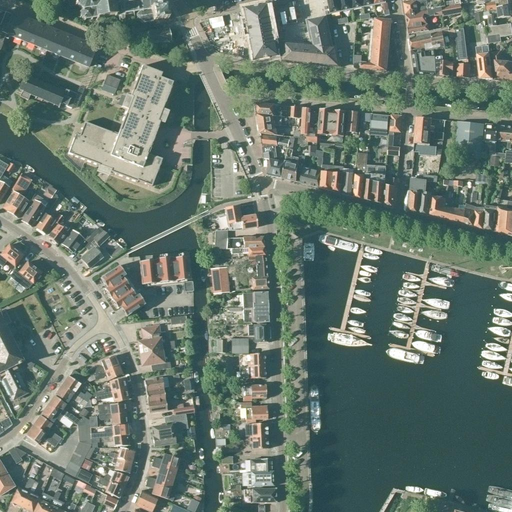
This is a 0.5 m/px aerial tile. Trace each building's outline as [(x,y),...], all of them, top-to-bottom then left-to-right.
[(68,0),(70,7),(74,6),(75,7),(76,6),(81,10),(80,12),(79,12),(78,13),(80,13),(80,17),(79,17),(80,18),(81,17),(84,19),(84,20),(85,21),(85,20),(91,19),(91,20),(92,20),(92,19),(96,18),(96,19),(98,19),(98,18),(114,15),(115,17),(116,17),(116,16),(124,15),(125,19),(134,17),(134,14),(134,13),(134,12),(139,12),(137,15),(136,15),(136,16),(137,19),(136,20),(137,21),(138,20),(141,23),(142,24),(142,23),(152,22),(167,20),(165,5),(161,6),(160,0),(68,0)] [(341,13),(338,0),(326,0),(330,15),(341,13)] [(338,0),(341,13),(352,11),(350,0),(338,0)] [(363,9),(361,0),(350,0),(352,11),(363,9)] [(372,0),(361,0),(363,9),(374,6),(372,0)] [(413,0),(402,0),(406,16),(431,11),(427,0),(425,0),(420,1),(414,2),(413,0)] [(443,0),(427,0),(431,11),(445,8),(444,3),(443,0)] [(497,11),(497,8),(495,0),(483,0),(484,3),(485,13),(489,12),(497,11)] [(508,7),(507,0),(495,0),(497,8),(508,7)] [(409,35),(429,31),(428,25),(427,19),(442,16),(443,18),(459,15),(462,14),(461,5),(460,5),(454,6),(445,8),(431,11),(406,16),(407,29),(409,35)] [(338,57),(329,16),(307,21),(310,40),(308,40),(307,45),(275,42),(268,6),(246,10),(248,22),(245,22),(247,34),(243,35),(248,59),(253,59),(281,63),(341,68),(338,57)] [(497,11),(489,12),(490,16),(487,17),(489,28),(497,27),(496,20),(510,18),(508,7),(497,8),(497,11)] [(231,9),(231,17),(242,16),(242,8),(231,9)] [(0,43),(1,44),(4,38),(7,40),(8,36),(14,39),(15,36),(22,39),(21,41),(27,44),(28,42),(35,44),(34,47),(41,49),(42,47),(48,50),(47,52),(54,55),(55,52),(61,55),(60,57),(67,60),(68,57),(75,60),(74,63),(80,65),(81,63),(88,66),(87,68),(90,62),(94,63),(96,58),(99,52),(100,49),(96,47),(13,13),(12,17),(5,14),(6,14),(0,11),(0,43)] [(484,22),(483,12),(474,13),(476,23),(484,22)] [(353,61),(355,69),(361,69),(360,70),(371,71),(387,72),(391,21),(375,20),(371,65),(361,64),(362,56),(354,56),(354,58),(353,61)] [(511,36),(511,32),(511,25),(486,29),(487,37),(500,35),(500,38),(511,36)] [(156,30),(141,32),(143,45),(149,44),(149,45),(170,41),(168,29),(156,31),(156,30)] [(463,30),(454,31),(458,62),(468,61),(463,30)] [(418,38),(409,40),(411,51),(425,49),(433,48),(434,48),(435,48),(435,50),(445,48),(442,33),(431,35),(420,37),(418,38)] [(489,47),(476,48),(479,80),(493,80),(489,47)] [(434,48),(425,49),(411,51),(415,75),(436,76),(435,59),(435,58),(434,48)] [(511,82),(511,62),(503,62),(503,60),(502,60),(500,52),(491,54),(494,81),(511,82)] [(442,58),(435,59),(436,76),(449,77),(453,77),(453,63),(443,63),(442,58)] [(470,79),(470,78),(470,65),(458,65),(457,78),(470,79)] [(75,135),(68,154),(99,167),(99,166),(110,170),(109,172),(137,183),(137,182),(151,187),(161,160),(146,154),(148,149),(149,150),(160,123),(158,122),(162,110),(173,83),(159,78),(161,74),(142,67),(129,98),(131,99),(117,136),(111,134),(84,123),(79,136),(75,135)] [(23,78),(18,90),(22,92),(20,98),(28,101),(30,96),(35,98),(35,99),(36,100),(37,98),(41,100),(41,102),(42,102),(42,101),(47,103),(47,104),(48,104),(48,103),(53,105),(53,106),(54,107),(54,105),(58,107),(58,108),(59,109),(60,105),(67,107),(67,108),(71,109),(77,95),(67,91),(67,92),(60,89),(59,90),(59,91),(54,89),(54,88),(53,87),(52,89),(48,87),(48,85),(47,85),(47,86),(42,84),(42,83),(41,82),(41,84),(36,82),(38,76),(30,73),(27,79),(23,78)] [(288,107),(255,105),(257,116),(282,118),(283,112),(287,112),(288,107)] [(308,143),(310,143),(310,147),(312,147),(316,147),(317,144),(318,134),(308,133),(310,109),(303,109),(301,132),(301,139),(300,142),(300,146),(308,147),(308,143)] [(343,137),(345,112),(320,110),(318,135),(343,137)] [(357,134),(359,114),(348,113),(346,133),(355,134),(355,133),(357,134)] [(362,114),(361,123),(370,123),(371,115),(362,114)] [(371,115),(370,132),(384,133),(385,116),(371,115)] [(282,118),(257,116),(258,125),(276,127),(286,126),(286,125),(287,125),(287,118),(282,118)] [(389,136),(388,148),(393,148),(394,136),(394,133),(400,133),(401,117),(391,116),(389,136)] [(415,132),(434,133),(434,128),(431,127),(431,120),(416,119),(415,132)] [(480,160),(484,126),(457,123),(455,152),(471,153),(470,158),(480,160)] [(275,127),(276,127),(258,125),(260,135),(277,136),(284,137),(284,131),(276,130),(275,127)] [(486,126),(484,142),(490,149),(489,157),(497,158),(498,154),(495,154),(496,142),(498,127),(486,126)] [(510,149),(511,143),(511,135),(511,128),(498,127),(496,142),(509,143),(508,148),(510,149)] [(415,132),(414,144),(430,146),(431,138),(433,139),(433,141),(443,142),(444,134),(434,133),(415,132)] [(276,138),(261,136),(263,148),(277,146),(276,138)] [(287,151),(288,151),(285,162),(285,163),(282,179),(296,183),(299,159),(291,158),(293,151),(294,143),(289,142),(287,151)] [(277,147),(277,146),(263,148),(264,154),(264,159),(270,160),(267,176),(281,179),(282,179),(285,163),(277,162),(275,147),(277,147)] [(435,154),(436,149),(436,148),(414,146),(413,153),(435,154)] [(400,149),(393,148),(388,148),(387,156),(399,157),(400,149)] [(357,154),(356,171),(354,198),(364,201),(366,174),(368,155),(357,154)] [(308,186),(311,169),(304,167),(305,157),(305,156),(299,155),(299,159),(296,183),(308,186)] [(318,164),(318,167),(317,170),(311,169),(308,186),(320,189),(322,166),(323,159),(318,158),(317,164),(318,164)] [(320,189),(331,192),(333,174),(334,167),(322,166),(320,189)] [(343,169),(343,174),(341,195),(354,198),(356,171),(343,169)] [(343,174),(333,174),(331,192),(341,195),(343,174)] [(385,176),(366,174),(364,201),(383,206),(385,185),(385,176)] [(407,212),(419,215),(420,198),(423,198),(423,194),(426,194),(427,182),(437,183),(437,178),(424,176),(423,180),(412,178),(411,180),(410,192),(409,199),(407,201),(406,208),(408,211),(407,212)] [(471,183),(475,184),(476,176),(469,176),(468,193),(470,193),(471,183)] [(12,194),(2,210),(8,213),(7,213),(18,220),(28,204),(17,197),(27,180),(21,177),(11,193),(12,194)] [(390,187),(385,185),(383,206),(394,208),(393,207),(395,188),(396,188),(397,180),(391,179),(390,187)] [(4,184),(0,182),(0,203),(6,193),(9,188),(4,185),(4,184)] [(478,186),(477,194),(474,229),(483,231),(485,207),(485,204),(482,204),(482,202),(481,202),(482,186),(478,186)] [(50,188),(46,195),(51,199),(53,196),(56,192),(50,188)] [(429,194),(426,194),(423,194),(423,198),(420,198),(419,215),(429,217),(431,194),(434,195),(435,190),(429,189),(429,194)] [(492,208),(485,207),(483,231),(495,233),(500,201),(500,200),(502,190),(497,190),(495,199),(493,199),(492,208)] [(431,194),(429,217),(440,220),(442,198),(434,197),(434,195),(431,194)] [(466,205),(466,207),(464,226),(474,229),(477,194),(473,194),(471,207),(466,205)] [(35,226),(46,207),(48,204),(35,196),(30,203),(32,204),(23,219),(24,219),(22,222),(32,229),(34,225),(35,226)] [(48,204),(46,207),(50,210),(58,199),(53,196),(51,199),(48,204)] [(447,199),(442,198),(440,220),(452,223),(453,209),(445,208),(447,199)] [(511,202),(500,201),(495,233),(511,237),(511,202)] [(458,210),(453,209),(452,223),(464,226),(466,207),(459,206),(458,210)] [(228,225),(232,225),(237,224),(237,231),(243,230),(258,228),(256,215),(241,218),(238,207),(225,209),(228,225)] [(60,214),(55,222),(50,229),(53,231),(48,239),(52,242),(52,244),(54,245),(55,245),(57,246),(69,229),(61,223),(64,219),(63,219),(64,217),(65,218),(68,213),(63,210),(60,214)] [(50,229),(55,222),(45,215),(35,230),(39,233),(39,234),(44,237),(44,236),(45,237),(50,229)] [(81,244),(86,249),(104,233),(99,228),(84,241),(72,232),(62,246),(73,254),(81,244)] [(227,231),(216,232),(215,232),(214,249),(226,249),(265,247),(263,238),(228,239),(227,231)] [(109,237),(104,233),(86,249),(89,252),(81,259),(89,270),(103,259),(99,254),(102,252),(96,245),(97,245),(99,247),(109,237)] [(0,264),(4,259),(14,267),(22,257),(8,246),(1,256),(0,255),(0,264)] [(266,256),(265,247),(226,249),(226,251),(231,250),(231,256),(247,255),(247,257),(266,256)] [(254,265),(268,264),(266,256),(247,257),(247,259),(248,259),(249,262),(241,262),(241,266),(249,266),(249,267),(254,267),(254,265)] [(144,286),(158,284),(174,282),(186,281),(191,280),(188,257),(172,259),(172,258),(155,260),(155,261),(139,263),(141,286),(144,286)] [(10,278),(18,284),(26,290),(29,289),(41,274),(27,264),(20,273),(16,270),(10,278)] [(269,290),(268,277),(268,264),(254,265),(254,267),(254,278),(252,279),(252,290),(269,290)] [(144,304),(139,297),(138,296),(135,297),(129,288),(122,278),(125,276),(118,266),(100,279),(106,288),(104,290),(111,300),(117,310),(120,308),(125,316),(126,316),(126,317),(143,305),(143,304),(144,304)] [(226,269),(210,270),(213,295),(229,293),(226,269)] [(191,283),(182,284),(183,294),(192,293),(191,283)] [(243,295),(243,309),(270,306),(270,304),(268,304),(268,301),(269,301),(269,292),(253,293),(253,294),(243,295)] [(270,309),(270,306),(243,309),(244,323),(254,323),(255,323),(270,323),(270,312),(268,312),(268,309),(270,309)] [(0,314),(0,373),(19,364),(22,363),(4,327),(11,324),(5,312),(0,314)] [(256,343),(263,343),(271,342),(270,325),(250,326),(250,336),(256,335),(256,343)] [(147,342),(138,344),(140,355),(167,351),(165,333),(159,334),(158,328),(145,330),(147,342)] [(248,355),(248,340),(231,340),(231,355),(248,355)] [(216,342),(216,347),(213,347),(213,354),(226,354),(226,342),(216,342)] [(167,351),(140,355),(141,367),(150,366),(151,373),(170,370),(167,351)] [(264,355),(242,356),(238,356),(239,368),(265,367),(264,355)] [(89,374),(90,377),(90,378),(119,366),(115,357),(101,362),(104,368),(89,374)] [(18,367),(19,366),(19,364),(0,373),(0,382),(0,383),(2,382),(12,402),(27,394),(17,375),(19,374),(20,371),(18,367)] [(123,376),(119,366),(90,378),(90,377),(86,379),(87,383),(106,375),(109,381),(123,376)] [(265,379),(265,367),(239,368),(239,380),(265,379)] [(83,380),(82,377),(73,371),(68,378),(68,377),(61,386),(87,403),(91,397),(86,393),(83,396),(76,391),(80,385),(83,380)] [(167,379),(162,380),(145,383),(147,393),(163,391),(163,388),(168,387),(167,379)] [(109,383),(110,388),(102,390),(102,391),(94,393),(95,397),(126,390),(124,380),(109,383)] [(87,403),(61,386),(55,395),(67,404),(71,398),(85,407),(87,404),(87,403)] [(252,399),(266,399),(266,386),(243,388),(244,402),(252,402),(252,399)] [(128,400),(126,390),(95,397),(94,393),(91,397),(87,403),(87,404),(88,403),(101,400),(112,397),(114,403),(128,400)] [(148,404),(165,402),(163,391),(147,393),(148,404)] [(72,424),(77,426),(80,422),(71,415),(70,415),(63,410),(66,406),(54,397),(48,406),(60,415),(72,424)] [(165,402),(148,404),(150,415),(167,413),(167,412),(170,412),(169,409),(172,409),(170,401),(165,402)] [(111,411),(98,413),(99,417),(100,417),(126,414),(125,404),(110,406),(111,411)] [(245,420),(246,420),(246,423),(255,423),(255,421),(267,420),(267,407),(251,408),(251,404),(240,404),(240,419),(245,419),(245,420)] [(72,424),(60,415),(48,406),(41,415),(53,424),(57,418),(70,428),(72,424)] [(172,411),(174,418),(185,416),(185,415),(194,414),(193,408),(172,411)] [(89,420),(89,422),(90,428),(99,427),(99,421),(112,419),(112,426),(127,424),(126,414),(100,417),(99,417),(99,419),(89,420)] [(187,430),(185,416),(165,419),(166,427),(152,429),(153,439),(153,441),(152,442),(152,445),(154,446),(154,449),(176,445),(174,437),(177,436),(175,429),(178,429),(178,431),(186,430),(187,430)] [(45,434),(53,440),(58,444),(61,439),(48,430),(52,425),(40,417),(34,426),(45,434)] [(90,429),(90,428),(89,422),(83,418),(80,422),(77,426),(78,432),(90,431),(90,429)] [(8,420),(0,423),(0,434),(2,433),(11,426),(8,420)] [(268,437),(267,425),(247,425),(248,438),(249,438),(252,438),(268,437)] [(58,444),(34,426),(27,435),(39,443),(42,439),(55,448),(58,444)] [(128,436),(127,426),(112,428),(113,434),(103,435),(102,428),(90,429),(90,431),(90,437),(91,440),(99,439),(102,439),(128,436)] [(195,440),(194,429),(186,430),(188,441),(195,440)] [(129,446),(128,436),(102,439),(102,442),(114,441),(115,448),(129,446)] [(91,444),(91,440),(90,437),(79,438),(79,443),(91,446),(91,444)] [(268,449),(268,437),(252,438),(249,438),(249,445),(251,445),(252,450),(268,449)] [(91,446),(79,443),(77,448),(88,453),(91,446)] [(88,453),(77,448),(74,453),(85,458),(88,453)] [(13,449),(8,452),(16,465),(22,461),(20,459),(24,454),(14,449),(13,449)] [(113,459),(131,464),(134,453),(120,449),(118,456),(109,453),(108,457),(114,458),(113,459)] [(85,458),(74,453),(72,458),(83,463),(85,458)] [(162,461),(154,459),(153,463),(177,471),(182,472),(185,462),(164,456),(162,461)] [(128,474),(131,464),(113,459),(114,458),(108,457),(107,461),(112,463),(112,464),(116,465),(114,471),(128,474)] [(83,463),(72,458),(69,462),(80,468),(83,463)] [(272,460),(250,461),(250,474),(273,474),(272,460)] [(80,468),(69,462),(67,467),(78,473),(80,468)] [(177,471),(153,463),(152,468),(159,470),(158,476),(174,481),(177,471)] [(79,472),(84,475),(88,468),(83,465),(79,472)] [(45,466),(39,477),(47,481),(52,469),(45,466)] [(78,473),(67,467),(64,472),(75,478),(78,473)] [(6,473),(0,476),(0,495),(14,487),(15,489),(17,484),(14,477),(10,480),(6,473)] [(123,489),(127,479),(114,473),(112,478),(105,475),(103,480),(110,483),(123,489)] [(273,474),(250,474),(251,488),(273,487),(273,474)] [(74,484),(94,493),(97,484),(78,476),(74,484)] [(179,482),(174,481),(158,476),(156,481),(148,478),(147,483),(176,492),(179,482)] [(34,481),(29,479),(23,490),(18,488),(11,504),(22,509),(29,493),(34,482),(34,481)] [(118,499),(123,489),(110,483),(103,480),(100,479),(98,484),(107,488),(105,493),(118,499)] [(22,509),(27,511),(33,511),(39,500),(40,498),(33,495),(38,484),(34,482),(29,493),(22,509)] [(172,502),(176,492),(147,483),(145,488),(153,490),(152,496),(172,502)] [(81,489),(78,498),(86,501),(89,491),(81,489)] [(251,491),(252,493),(252,504),(275,504),(275,490),(251,491)] [(152,511),(158,499),(142,492),(135,507),(147,511),(152,511)] [(56,493),(53,499),(46,511),(60,511),(61,511),(64,504),(57,501),(60,495),(56,493)] [(42,494),(33,511),(46,511),(53,499),(42,494)] [(103,505),(114,510),(117,502),(106,497),(103,505)] [(193,501),(188,511),(190,511),(194,511),(196,509),(198,503),(193,501)]
